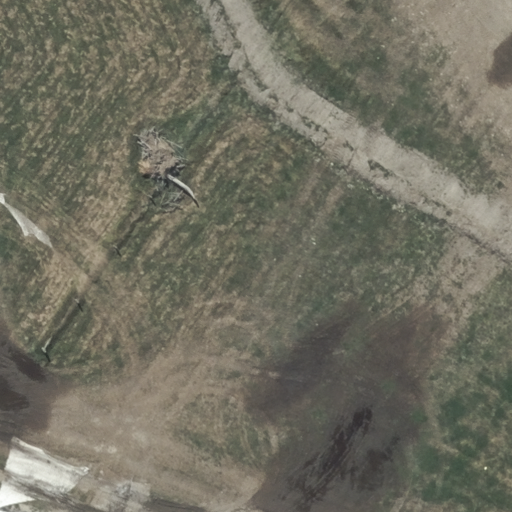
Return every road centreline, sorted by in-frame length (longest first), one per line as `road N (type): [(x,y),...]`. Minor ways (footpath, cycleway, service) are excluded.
road 1 (residential): [(0,105),(301,238)]
road 2 (residential): [(301,238),(405,0)]
road 3 (residential): [(187,511),(284,277)]
road 4 (residential): [(284,277),(511,380)]
